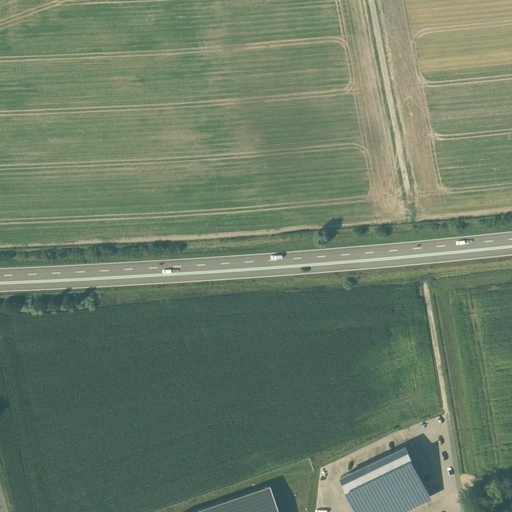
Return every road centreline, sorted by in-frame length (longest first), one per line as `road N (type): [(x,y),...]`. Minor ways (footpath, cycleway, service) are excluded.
road 1 (trunk): [(511,237),(0,276)]
road 2 (trunk): [(0,288),(511,250)]
road 3 (track): [(371,0),(407,195)]
